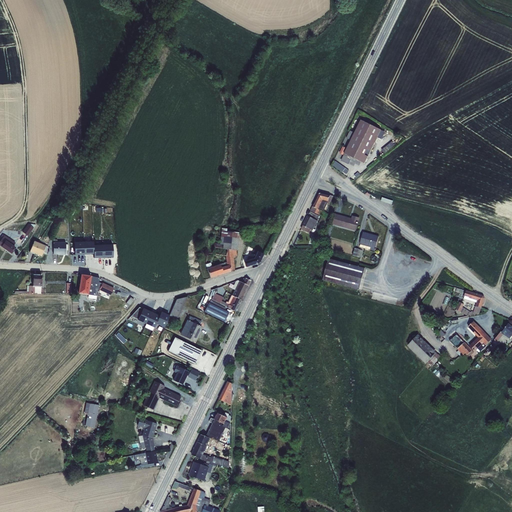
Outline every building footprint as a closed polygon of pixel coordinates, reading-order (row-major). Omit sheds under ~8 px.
[(343,147),(339,153),(344,155),(341,161),(349,164),(352,158),(364,164),(381,130),(361,120),(354,133),(350,131),(347,138),(351,140),(347,149),(343,147)] [(392,142),(382,150),(385,154),(395,145),(392,142)] [(312,207),(310,211),(321,216),(328,201),(331,203),(333,197),(331,196),(330,195),(321,193),(318,194),(312,207)] [(320,219),(321,216),(310,211),(308,215),(316,218),(317,217),(320,219)] [(335,214),(333,225),(356,231),(360,218),(352,216),(351,218),(335,214)] [(303,226),(301,229),(309,233),(310,231),(312,232),(313,231),(318,221),(315,220),(307,216),(302,225),(303,226)] [(28,224),(23,232),(28,236),(33,228),(28,224)] [(360,245),(360,247),(375,251),(379,236),(363,232),(360,244),(360,245)] [(3,235),(0,238),(0,246),(11,254),(16,247),(13,246),(15,243),(14,242),(14,241),(5,235),(5,236),(4,235),(4,236),(3,235)] [(53,240),(53,243),(53,255),(66,255),(66,250),(68,250),(68,244),(66,245),(66,242),(57,242),(57,240),(53,240)] [(34,241),(30,252),(42,256),(43,252),(46,254),(49,247),(46,246),(34,241)] [(73,242),(74,255),(93,254),(92,245),(92,241),(73,242)] [(112,244),(92,245),(93,254),(93,258),(113,257),(112,244)] [(355,248),(353,256),(360,258),(362,250),(355,248)] [(237,250),(227,249),(226,256),(227,266),(221,268),(220,264),(213,266),(211,263),(205,265),(210,279),(235,270),(234,256),(237,256),(237,250)] [(246,260),(244,261),(246,267),(258,264),(260,262),(263,254),(257,251),(254,250),(252,254),(250,253),(246,260)] [(328,259),(323,280),(359,290),(365,268),(328,259)] [(88,295),(91,277),(91,276),(81,274),(78,293),(88,295)] [(15,291),(14,294),(37,294),(37,293),(41,294),(41,287),(42,275),(33,275),(32,286),(27,286),(27,291),(15,291)] [(91,277),(88,295),(89,295),(88,298),(96,299),(99,278),(91,277)] [(235,290),(232,296),(236,298),(242,300),(251,281),(245,278),(240,280),(238,282),(236,281),(232,289),(235,290)] [(113,288),(102,283),(99,290),(110,295),(113,288)] [(465,296),(464,299),(477,303),(475,306),(481,308),(484,298),(483,296),(466,291),(465,296)] [(212,298),(211,300),(231,309),(236,312),(242,300),(236,298),(232,296),(231,295),(228,302),(226,301),(226,303),(222,301),(223,297),(215,293),(213,298),(212,298)] [(131,297),(126,303),(129,306),(134,300),(131,297)] [(176,300),(166,324),(170,326),(172,321),(175,322),(186,297),(176,300)] [(209,302),(205,311),(224,321),(229,312),(209,302)] [(456,310),(460,312),(463,307),(464,305),(459,302),(456,309),(456,310)] [(463,307),(460,312),(468,316),(479,314),(481,309),(481,308),(475,306),(474,312),(472,311),(471,312),(463,307)] [(159,315),(143,308),(137,320),(153,327),(155,323),(159,315)] [(159,315),(155,323),(163,327),(169,315),(161,311),(159,315)] [(187,320),(180,335),(195,342),(203,327),(200,326),(202,322),(190,316),(188,320),(187,320)] [(468,327),(467,328),(475,337),(476,336),(478,337),(469,346),(475,352),(476,350),(480,353),(487,346),(486,345),(492,340),(474,322),(468,327)] [(504,334),(510,339),(511,336),(511,326),(509,324),(502,333),(504,334)] [(117,335),(124,343),(127,340),(120,332),(117,335)] [(495,341),(497,342),(497,343),(499,341),(503,335),(501,332),(494,340),(495,341)] [(420,334),(409,345),(431,367),(442,356),(420,334)] [(458,334),(450,342),(463,356),(465,354),(467,356),(467,355),(469,357),(474,353),(472,351),(473,351),(465,342),(458,334)] [(503,335),(499,341),(501,343),(504,339),(508,341),(510,339),(504,334),(503,335)] [(174,338),(168,351),(195,364),(201,351),(174,338)] [(173,380),(182,385),(189,372),(176,365),(173,372),(176,373),(173,380)] [(199,372),(192,369),(187,377),(195,381),(199,372)] [(154,381),(142,404),(153,410),(159,398),(176,406),(181,397),(164,389),(165,386),(154,381)] [(224,389),(219,399),(224,402),(232,406),(232,393),(229,392),(224,389)] [(85,406),(83,418),(86,419),(85,425),(94,427),(99,405),(90,403),(89,407),(85,406)] [(217,413),(214,420),(215,420),(224,425),(223,427),(226,428),(228,429),(230,431),(230,424),(231,416),(229,415),(229,414),(226,413),(224,416),(217,413)] [(140,418),(137,426),(144,428),(142,435),(145,448),(146,448),(147,453),(155,451),(154,446),(153,438),(157,424),(140,418)] [(206,437),(211,439),(214,440),(219,442),(224,432),(227,434),(228,431),(225,430),(226,428),(223,427),(224,425),(215,420),(206,437)] [(197,442),(207,447),(209,442),(211,439),(206,437),(201,435),(197,442)] [(207,447),(197,442),(191,455),(207,461),(212,463),(214,457),(212,456),(212,457),(203,455),(207,447)] [(145,453),(134,455),(135,461),(140,460),(141,466),(147,464),(158,462),(156,451),(155,451),(147,453),(145,453)] [(214,457),(212,463),(218,465),(229,468),(229,462),(214,457)] [(208,467),(200,464),(194,462),(189,476),(205,481),(209,468),(208,467)] [(166,510),(161,511),(160,511),(196,511),(198,511),(197,505),(201,492),(194,489),(187,506),(166,510)] [(201,492),(197,505),(198,511),(220,511),(208,507),(210,503),(210,500),(204,498),(206,492),(203,492),(201,492)] [(161,511),(166,510),(166,507),(168,507),(171,498),(168,497),(161,511)]
